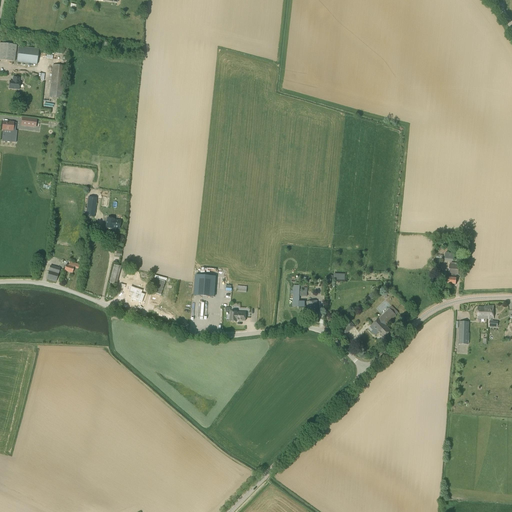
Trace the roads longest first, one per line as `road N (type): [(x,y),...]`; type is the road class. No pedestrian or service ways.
road 1 (unclassified): [(367,371),(310,328),(205,337),(60,287),(0,282)]
road 2 (tertiary): [(229,511),(367,371)]
road 3 (tertiary): [(367,371),(427,314),(463,300),(511,298)]
